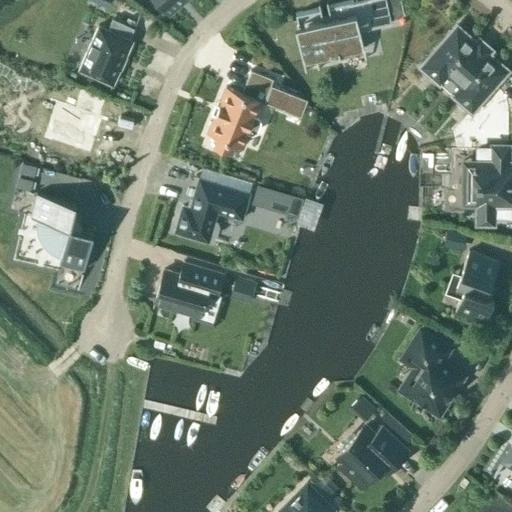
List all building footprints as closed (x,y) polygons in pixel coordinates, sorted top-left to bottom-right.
[(155,0),(166,12),(179,0),(155,0)] [(364,48),(360,29),(391,22),(386,0),(352,0),(295,12),(301,37),(310,35),(315,59),(364,48)] [(100,28),(79,72),(113,88),(133,44),(130,42),(135,32),(114,22),(109,32),(100,28)] [(421,65),(472,108),(505,69),(455,26),(421,65)] [(135,81),(154,90),(168,62),(149,52),(135,81)] [(207,132),(218,136),(213,147),(228,153),(233,142),(241,146),(260,99),(226,85),(207,132)] [(106,97),(83,89),(76,108),(57,101),(44,139),(89,155),(103,117),(99,116),(106,97)] [(478,164),(470,164),(470,199),(477,199),(477,216),(479,220),(483,222),(487,222),(491,220),(493,216),(493,215),(511,214),(511,164),(508,164),(508,145),(493,144),(493,148),(478,147),(478,164)] [(32,168),(35,156),(23,153),(20,165),(32,168)] [(199,177),(190,207),(182,205),(175,230),(208,240),(209,236),(213,235),(216,232),(218,225),(217,222),(214,218),(216,209),(241,217),(249,192),(199,177)] [(285,193),(258,185),(254,199),(281,207),(285,193)] [(72,214),(76,201),(37,192),(30,217),(37,219),(36,224),(36,229),(37,233),(39,238),(41,242),(44,246),(48,250),(52,253),(56,255),(61,256),(59,263),(84,268),(93,230),(80,227),(81,222),(77,215),(72,214)] [(443,244),(463,248),(466,232),(446,228),(443,244)] [(469,249),(455,285),(463,288),(455,311),(485,321),(493,298),(486,295),(499,260),(469,249)] [(184,259),(180,273),(164,268),(155,300),(200,313),(206,293),(215,296),(223,271),(184,259)] [(234,266),(229,285),(248,290),(253,271),(234,266)] [(449,347),(420,328),(411,343),(424,352),(401,388),(438,412),(456,384),(459,384),(455,368),(452,368),(440,360),(449,347)] [(388,457),(395,463),(409,448),(382,424),(369,438),(358,428),(339,449),(345,454),(337,464),(361,486),(388,457)] [(494,475),(504,460),(505,461),(511,466),(511,444),(493,475),(494,475)] [(327,511),(332,507),(306,482),(280,509),(279,511),(327,511)]
